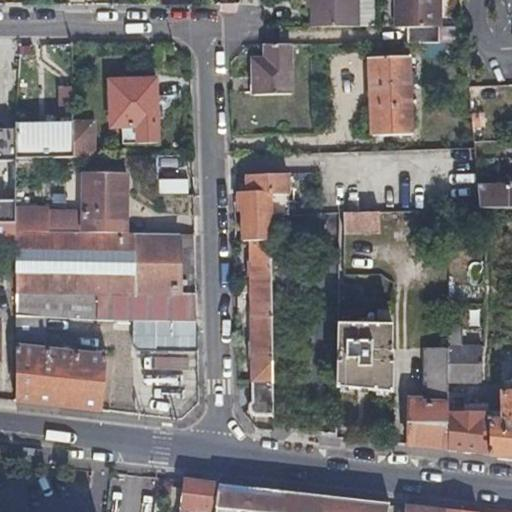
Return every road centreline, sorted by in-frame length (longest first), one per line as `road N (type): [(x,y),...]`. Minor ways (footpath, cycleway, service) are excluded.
road 1 (residential): [(217,456),(210,44),(200,31),(0,31)]
road 2 (secondary): [(217,456),(511,489)]
road 3 (secondary): [(0,431),(217,456)]
